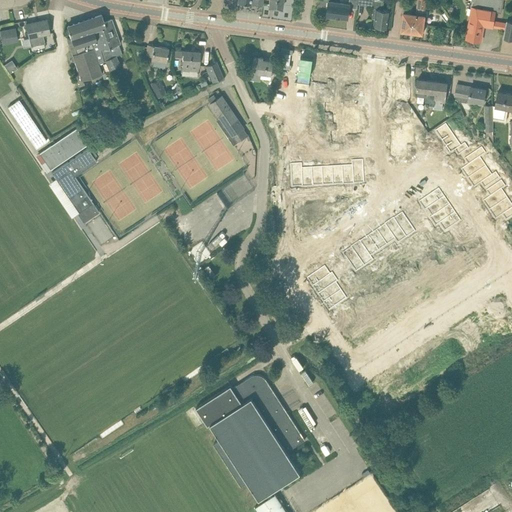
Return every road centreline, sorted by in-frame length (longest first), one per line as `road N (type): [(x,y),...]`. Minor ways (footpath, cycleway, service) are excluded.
road 1 (residential): [(395,193),(290,264),(360,366),(507,267)]
road 2 (unclassified): [(293,376),(241,280),(260,211),(263,140),(215,22)]
road 3 (residential): [(507,267),(438,164),(395,193)]
road 4 (residential): [(395,193),(369,152),(371,44)]
road 5 (secondary): [(511,62),(371,44)]
road 6 (secondary): [(215,22),(88,0)]
